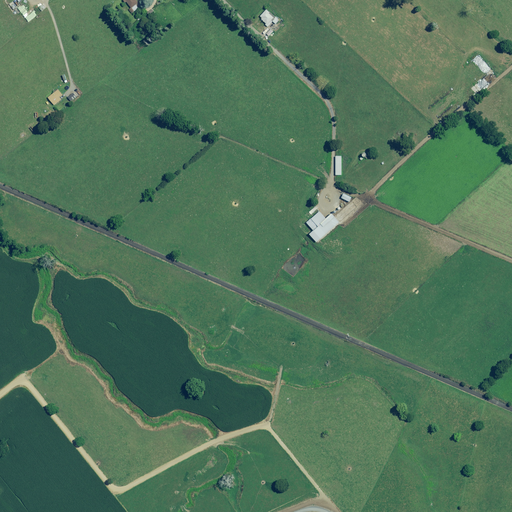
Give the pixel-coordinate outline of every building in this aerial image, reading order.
[(124,0),(126,3),(127,2),(132,8),(130,10),(133,14),(139,8),(137,5),(139,3),(136,0),(124,0)] [(156,13),(152,9),(148,13),(152,17),(156,13)] [(267,10),(261,17),(262,18),(261,18),(267,24),(266,25),(269,27),(274,22),(277,24),(279,22),(278,21),(279,20),(271,12),(270,12),(267,10)] [(63,95),(59,90),(49,98),(55,105),(62,100),(60,98),(63,95)] [(353,198),(345,194),(343,198),(350,202),(353,198)] [(327,219),(321,212),(308,223),(315,231),(311,234),(318,242),(340,223),(332,214),(327,219)]
